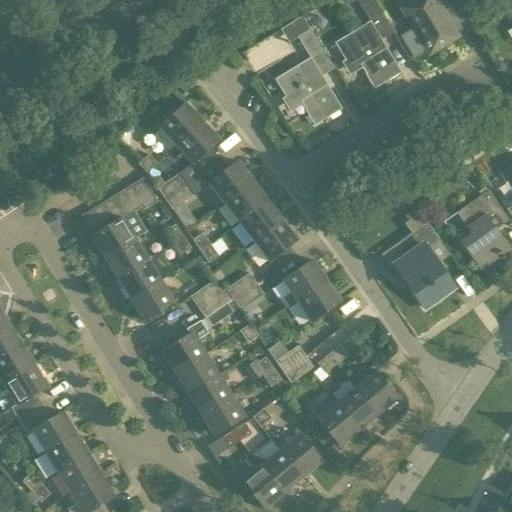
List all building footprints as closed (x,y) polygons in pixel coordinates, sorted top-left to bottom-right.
[(356,0),(355,0),(369,22),(333,44),(350,71),(358,66),(373,90),(401,73),(377,35),(389,27),(372,0),(356,0)] [(428,56),(458,37),(446,18),(458,10),(451,0),(413,0),(399,9),(428,56)] [(282,28),(290,40),(310,28),(303,16),(282,28)] [(313,126),(340,110),(318,72),(329,65),(308,29),(296,37),(309,58),(273,80),(290,107),(299,102),(313,126)] [(392,53),(401,49),(394,33),(385,37),(392,53)] [(157,130),(175,148),(200,123),(183,105),(157,130)] [(192,166),(218,142),(200,123),(175,148),(192,166)] [(148,157),(138,167),(146,176),(156,166),(148,157)] [(207,185),(222,205),(251,183),(235,163),(207,185)] [(163,200),(186,184),(179,173),(156,189),(163,200)] [(142,179),(131,186),(143,206),(145,210),(156,203),(142,179)] [(266,203),(251,183),(222,205),(237,225),(266,203)] [(194,195),(186,184),(163,200),(171,211),(194,195)] [(143,206),(131,186),(121,192),(133,212),(143,206)] [(456,213),(471,233),(459,242),(479,270),(509,249),(495,229),(508,221),(487,191),(456,213)] [(133,212),(121,192),(111,199),(123,219),(133,212)] [(113,225),(121,220),(123,219),(111,199),(101,205),(113,225)] [(237,225),(252,244),(281,222),(266,203),(237,225)] [(90,211),(103,231),(113,225),(101,205),(90,211)] [(80,217),(93,237),(103,231),(90,211),(80,217)] [(134,215),(124,223),(135,236),(144,228),(134,215)] [(453,290),(435,264),(448,255),(426,223),(424,224),(419,216),(405,226),(404,224),(386,236),(401,259),(392,265),(424,310),(453,290)] [(121,220),(113,225),(103,231),(93,237),(90,239),(103,259),(134,240),(121,220)] [(296,242),(281,222),(252,244),(268,264),(296,242)] [(163,232),(171,244),(181,237),(174,225),(163,232)] [(191,241),(199,252),(210,245),(202,234),(191,241)] [(189,249),(181,237),(171,244),(179,256),(189,249)] [(103,259),(116,280),(147,261),(134,240),(103,259)] [(218,257),(210,245),(199,252),(207,263),(218,257)] [(116,280),(129,301),(159,282),(147,261),(116,280)] [(311,262),(281,282),(290,295),(278,303),(284,311),(295,304),(295,303),(325,282),(311,262)] [(255,286),(248,275),(225,291),(232,301),(232,302),(255,286)] [(173,303),(159,282),(129,301),(142,322),(173,303)] [(309,323),(339,303),(325,282),(295,303),(295,304),(309,323)] [(189,298),(196,309),(219,293),(212,283),(189,298)] [(263,297),(255,286),(232,302),(239,312),(263,297)] [(203,320),(232,301),(225,291),(220,294),(219,293),(196,309),(203,320)] [(160,353),(173,375),(204,355),(195,341),(206,334),(199,322),(185,330),(188,336),(160,353)] [(257,338),(249,326),(238,333),(246,345),(257,338)] [(0,359),(19,347),(7,327),(0,330),(0,359)] [(0,359),(0,384),(2,387),(32,368),(19,347),(0,359)] [(337,347),(327,356),(335,366),(345,357),(337,347)] [(297,348),(274,363),(282,374),(305,359),(297,348)] [(217,376),(204,355),(173,375),(186,395),(217,376)] [(324,375),(335,366),(327,356),(316,365),(324,375)] [(254,366),(262,378),(272,371),(264,359),(254,366)] [(312,369),(305,359),(282,374),(289,385),(312,369)] [(45,390),(32,368),(2,387),(15,408),(35,396),(45,390)] [(272,371),(262,378),(270,389),(280,382),(272,371)] [(353,388),(377,416),(396,400),(373,372),(353,388)] [(186,395),(199,416),(230,397),(222,385),(228,381),(223,373),(217,376),(186,395)] [(358,432),(377,416),(353,388),(335,404),(358,432)] [(42,406),(35,396),(15,408),(11,410),(17,421),(42,406)] [(243,419),(230,397),(199,416),(212,438),(243,419)] [(339,448),(358,432),(335,404),(315,420),(339,448)] [(26,436),(30,434),(51,421),(44,410),(20,425),(26,436)] [(251,419),(259,429),(270,420),(262,411),(251,419)] [(30,434),(43,455),(74,436),(61,415),(51,421),(30,434)] [(232,433),(239,443),(251,436),(244,425),(232,433)] [(227,451),(239,443),(232,433),(220,440),(227,451)] [(278,451),(301,479),(321,463),(298,435),(278,451)] [(86,457),(74,436),(43,455),(56,476),(86,457)] [(283,494),(301,479),(278,451),(259,467),(283,494)] [(56,476),(68,496),(99,478),(86,457),(56,476)] [(263,511),(283,494),(259,467),(240,483),(263,511)] [(39,486),(30,476),(21,484),(30,494),(39,486)] [(112,499),(99,478),(68,496),(77,511),(90,511),(102,505),(112,499)] [(30,494),(39,505),(48,497),(39,486),(30,494)] [(511,511),(511,487),(502,507),(511,511)] [(0,511),(13,511),(24,498),(14,491),(0,510),(0,511)]
